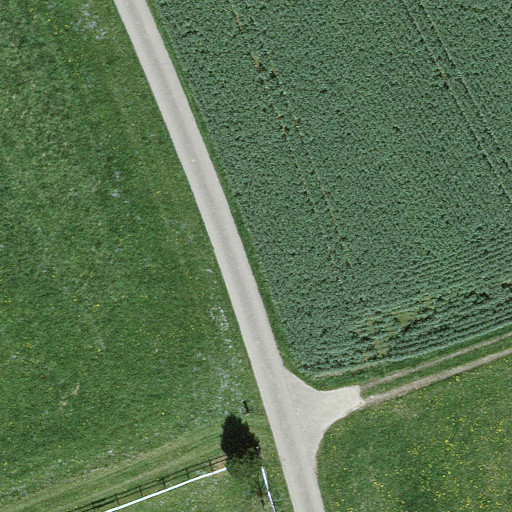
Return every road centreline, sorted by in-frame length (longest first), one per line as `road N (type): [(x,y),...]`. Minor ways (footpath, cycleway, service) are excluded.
road 1 (unclassified): [(310,511),(243,289),(128,0)]
road 2 (track): [(52,511),(511,340)]
